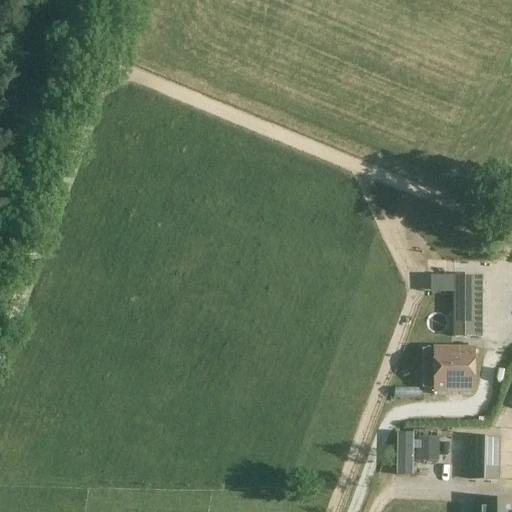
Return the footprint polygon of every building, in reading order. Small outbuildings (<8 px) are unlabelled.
[(474,338),(474,278),(454,278),(454,338),(474,338)] [(434,350),(434,382),(434,394),(474,394),(474,350),(434,350)] [(511,367),(495,368),(495,378),(511,377),(511,367)] [(420,462),(438,462),(439,440),(421,440),(420,462)] [(470,480),(500,481),(501,441),(471,440),(470,480)] [(511,511),(511,503),(499,503),(499,502),(482,502),(482,511),(511,511)]
